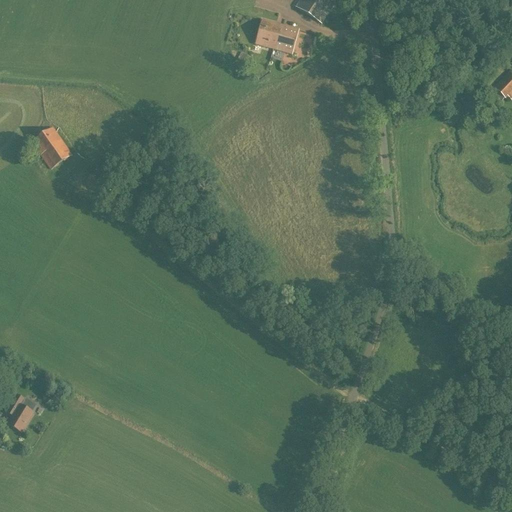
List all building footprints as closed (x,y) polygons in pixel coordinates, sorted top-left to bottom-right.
[(335,4),(328,0),(299,0),(295,7),(321,25),(335,4)] [(255,45),(272,50),(274,42),(277,43),(282,26),(262,20),(255,45)] [(274,42),(272,50),(291,55),(298,30),(282,26),(277,43),(274,42)] [(241,53),(233,68),(240,72),(241,70),(245,71),(248,56),(241,53)] [(511,94),(511,73),(510,72),(494,88),(507,100),(511,94)] [(31,143),(50,170),(72,156),(53,128),(31,143)] [(108,179),(95,169),(84,184),(97,194),(108,179)] [(17,408),(8,424),(21,432),(33,413),(20,405),(24,399),(17,395),(11,405),(17,408)]
